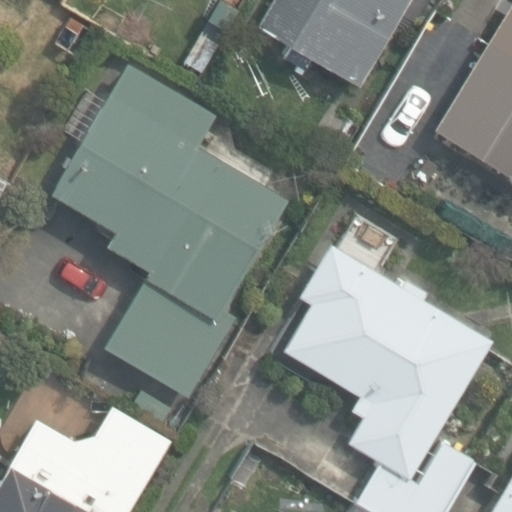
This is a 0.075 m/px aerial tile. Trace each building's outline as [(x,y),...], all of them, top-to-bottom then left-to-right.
[(216,0),(204,19),(222,31),(238,6),(229,0),(216,0)] [(270,0),(257,22),(356,80),(403,0),(270,0)] [(434,127),(511,174),(511,0),(509,0),(484,41),(479,38),(456,76),(463,80),(434,127)] [(47,33),(74,48),(89,20),(63,6),(47,33)] [(200,70),(218,42),(201,31),(182,59),(200,70)] [(212,76),(234,91),(250,68),(228,53),(212,76)] [(186,394),(233,314),(218,305),(283,194),(194,142),(212,111),(124,59),(46,190),(110,228),(101,242),(145,268),(100,344),(186,394)] [(335,511),(427,511),(462,452),(422,429),(478,332),(410,293),(415,284),(394,271),(389,278),(320,238),(291,287),(303,294),(276,341),(352,386),(344,401),(355,407),(340,432),(371,451),(348,491),(335,511)] [(158,413),(168,394),(137,377),(127,395),(158,413)] [(125,511),(169,436),(109,402),(92,433),(74,438),(34,415),(0,474),(0,511),(125,511)] [(511,511),(511,455),(501,475),(478,511),(511,511)]
